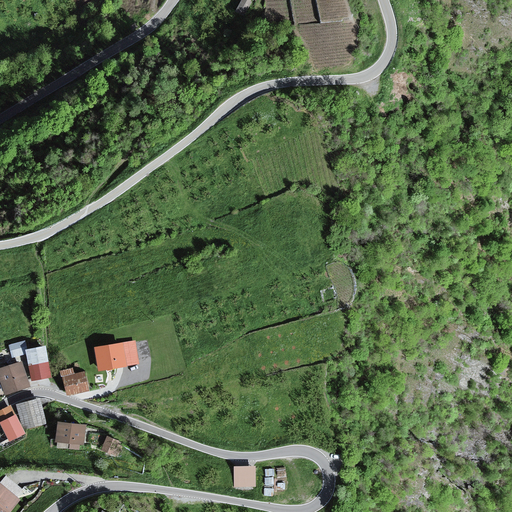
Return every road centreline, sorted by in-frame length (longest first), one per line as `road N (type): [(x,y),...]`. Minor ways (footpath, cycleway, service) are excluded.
road 1 (unclassified): [(0,406),(44,393),(210,450),(306,451),(327,468),(323,499),(301,510),(108,486),(52,511)]
road 2 (unclassified): [(383,0),(390,46),(373,71),(255,89),(99,203),(40,236),(0,245)]
road 3 (unclassified): [(0,118),(146,29),(173,0)]
